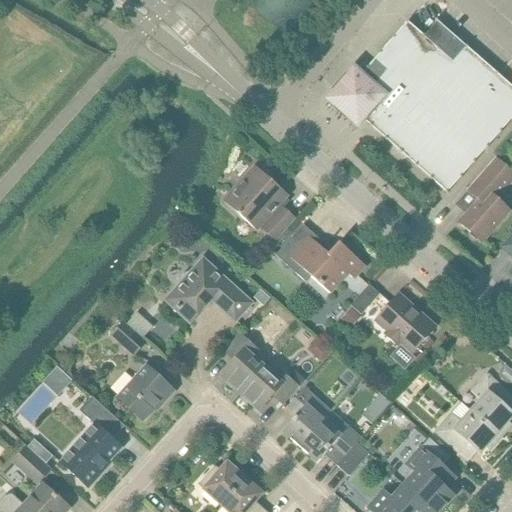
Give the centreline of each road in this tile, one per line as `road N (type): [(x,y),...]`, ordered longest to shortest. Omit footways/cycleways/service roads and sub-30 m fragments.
road 1 (unclassified): [(511,335),(271,124)]
road 2 (residential): [(114,511),(194,425),(226,421),(327,511)]
road 3 (unclassified): [(104,0),(271,124)]
road 4 (unclassified): [(271,124),(182,30),(141,0)]
road 5 (residential): [(271,124),(372,0)]
